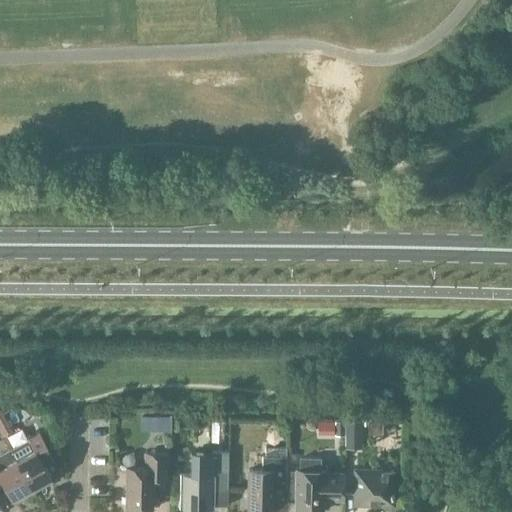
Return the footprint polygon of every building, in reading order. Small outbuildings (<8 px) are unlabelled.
[(0,433),(1,436),(11,430),(0,409),(0,433)] [(140,427),(168,428),(168,414),(141,413),(140,427)] [(367,434),(381,434),(382,420),(368,419),(367,434)] [(344,420),(344,435),(344,448),(361,448),(362,420),(344,420)] [(10,449),(33,490),(52,480),(42,463),(53,457),(40,433),(10,449)] [(249,469),(248,509),(272,510),(273,486),(286,486),(287,469),(287,457),(287,447),(265,447),(264,456),(263,456),(263,469),(249,469)] [(13,501),(33,490),(10,449),(0,454),(0,485),(4,484),(13,501)] [(229,451),(196,451),(191,474),(181,474),(180,508),(214,509),(215,488),(228,488),(229,451)] [(166,480),(167,453),(145,452),(145,468),(127,467),(126,508),(153,508),(153,480),(166,480)] [(287,469),(286,486),(286,496),(294,496),(294,501),(293,510),(296,510),(323,511),(323,499),(343,499),(343,473),(324,473),(324,470),(320,470),(320,457),(299,457),(299,470),(297,470),(287,469)] [(394,504),(395,471),(356,470),(355,503),(394,504)]
